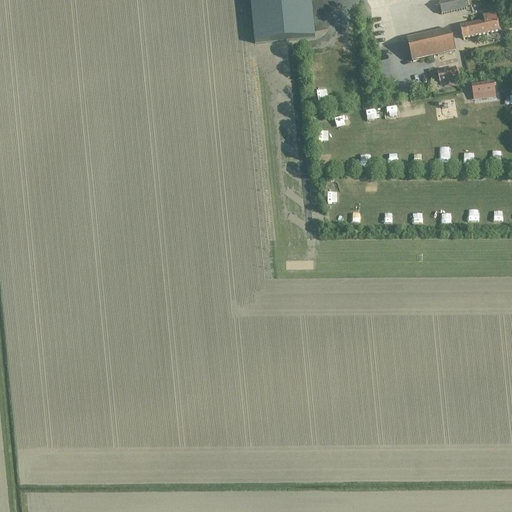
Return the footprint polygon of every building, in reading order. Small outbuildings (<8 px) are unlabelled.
[(250,0),(254,44),(315,38),(311,0),(250,0)] [(441,14),(467,9),(464,0),(450,0),(439,3),(441,14)] [(462,39),(499,31),(495,13),(482,16),(483,22),(460,27),(462,39)] [(412,62),(455,52),(450,30),(407,39),(412,62)] [(458,81),(455,68),(437,72),(440,85),(458,81)] [(493,83),(472,86),(473,95),(494,92),(493,83)]
